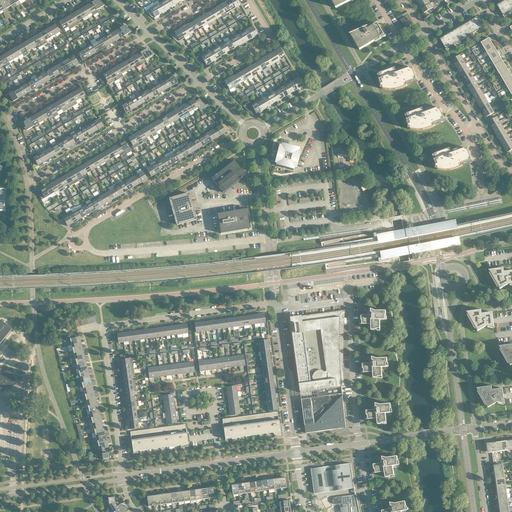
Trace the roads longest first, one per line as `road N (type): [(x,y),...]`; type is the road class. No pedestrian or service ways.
road 1 (residential): [(149,33),(6,118),(28,184),(199,82)]
road 2 (residential): [(276,310),(350,301),(359,444)]
road 3 (residential): [(242,137),(92,225)]
road 4 (residential): [(275,303),(104,328)]
road 5 (unclassified): [(263,128),(402,45)]
road 6 (unclassified): [(254,145),(275,303)]
road 7 (unclassified): [(276,310),(296,453)]
road 8 (residential): [(104,328),(121,466)]
road 9 (residential): [(199,82),(271,41),(247,0)]
road 10 (tertiary): [(0,497),(123,477)]
road 11 (tertiary): [(123,477),(0,490)]
